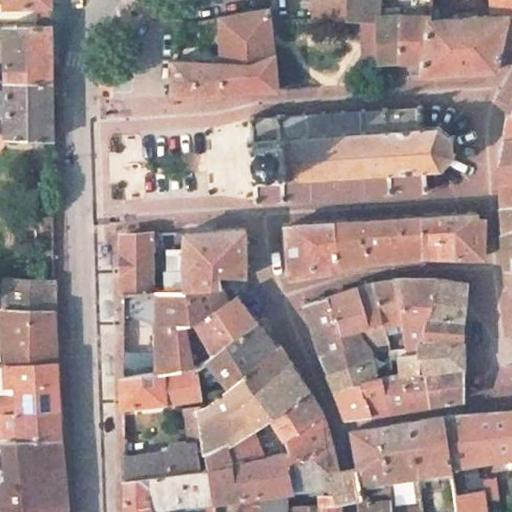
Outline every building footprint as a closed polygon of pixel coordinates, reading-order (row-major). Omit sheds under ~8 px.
[(348,24),(344,0),(334,0),(313,5),(306,6),(311,27),(348,24)] [(379,15),(374,0),(344,0),(348,24),(377,22),(379,15)] [(374,0),(379,15),(401,13),(426,10),(427,8),(427,0),(374,0)] [(496,71),(505,4),(505,0),(442,0),(442,9),(426,10),(425,59),(415,59),(414,76),(466,73),(484,72),(496,71)] [(511,0),(505,0),(505,4),(496,71),(504,60),(510,48),(511,45),(511,0)] [(425,59),(426,10),(401,13),(401,60),(407,60),(415,59),(425,59)] [(401,60),(401,13),(379,15),(377,22),(375,61),(383,61),(401,60)] [(274,97),(266,16),(225,23),(224,60),(228,98),(253,98),(274,97)] [(50,54),(50,21),(1,20),(0,27),(0,49),(1,50),(2,80),(50,81),(50,54)] [(228,98),(224,60),(179,62),(175,100),(186,100),(228,98)] [(50,105),(50,81),(2,80),(5,137),(50,139),(50,105)] [(511,106),(509,107),(505,120),(502,136),(511,135),(511,106)] [(418,129),(414,110),(246,115),(245,131),(241,132),(240,186),(246,186),(246,201),(416,198),(418,182),(428,181),(434,180),(440,178),(446,173),(450,169),(453,163),(455,157),(455,152),(454,144),(452,141),(447,136),(443,133),(438,131),(433,130),(429,129),(418,129)] [(511,161),(511,135),(502,136),(501,144),(498,158),(499,162),(511,161)] [(511,161),(499,162),(500,171),(500,181),(511,179),(511,161)] [(511,202),(511,179),(500,181),(501,192),(502,203),(511,202)] [(511,202),(502,203),(502,212),(504,230),(511,229),(511,202)] [(478,236),(476,216),(457,216),(441,217),(449,238),(478,236)] [(421,253),(415,217),(364,219),(329,219),(337,265),(346,263),(391,253),(416,253),(421,253)] [(449,238),(441,217),(415,217),(421,253),(440,253),(456,253),(449,238)] [(337,265),(329,219),(318,219),(279,219),(290,276),(337,265)] [(158,293),(157,220),(122,221),(122,246),(123,283),(123,293),(158,293)] [(241,279),(241,220),(217,220),(184,220),(186,293),(227,292),(225,285),(241,285),(241,279)] [(480,253),(478,236),(449,238),(456,253),(480,253)] [(397,313),(390,274),(381,277),(367,281),(376,318),(397,313)] [(421,320),(436,275),(407,274),(391,274),(390,274),(397,313),(403,346),(422,345),(421,320)] [(462,296),(462,276),(436,275),(421,320),(463,318),(462,296)] [(55,311),(53,277),(5,276),(4,310),(8,310),(55,311)] [(376,318),(367,281),(360,283),(350,286),(358,321),(363,338),(380,333),(376,318)] [(358,321),(350,286),(338,289),(328,292),(338,327),(358,321)] [(228,298),(227,292),(186,293),(186,325),(198,320),(230,307),(228,298)] [(326,362),(329,369),(367,354),(367,353),(363,338),(358,321),(338,327),(328,292),(301,300),(326,362)] [(186,325),(186,293),(158,293),(158,372),(159,377),(193,375),(183,326),(186,325)] [(256,323),(252,318),(249,315),(239,303),(230,307),(198,320),(212,358),(256,323)] [(55,311),(8,310),(9,371),(60,371),(58,342),(55,311)] [(463,343),(463,318),(421,320),(422,345),(463,343)] [(288,356),(281,344),(275,346),(266,336),(260,328),(256,323),(212,358),(227,395),(200,410),(203,426),(250,401),(255,399),(258,395),(288,356)] [(463,350),(463,343),(422,345),(403,346),(408,371),(463,359),(463,350)] [(377,378),(369,354),(367,353),(367,354),(329,369),(334,382),(336,387),(377,378)] [(268,415),(305,386),(297,371),(291,361),(288,356),(258,395),(268,415)] [(463,359),(408,371),(394,374),(385,376),(394,407),(463,393),(463,373),(463,359)] [(62,401),(60,378),(60,371),(9,371),(10,409),(0,408),(0,421),(16,421),(63,421),(62,401)] [(197,393),(193,375),(159,377),(158,372),(123,374),(123,383),(124,401),(158,399),(167,396),(197,393)] [(394,407),(385,376),(377,378),(336,387),(343,404),(348,416),(394,407)] [(319,414),(317,408),(311,397),(305,386),(268,415),(276,435),(319,414)] [(243,432),(260,420),(250,401),(203,426),(208,451),(210,457),(243,432)] [(511,455),(511,404),(498,406),(443,412),(446,467),(472,462),(511,455)] [(203,426),(200,410),(199,408),(185,408),(186,419),(194,451),(208,451),(203,426)] [(446,467),(443,412),(428,415),(413,419),(415,473),(433,470),(434,475),(447,473),(446,467)] [(327,437),(324,426),(319,414),(276,435),(284,454),(284,455),(280,456),(281,460),(330,450),(329,445),(327,437)] [(415,473),(413,419),(382,425),(383,450),(385,478),(415,473)] [(0,450),(65,446),(64,433),(63,421),(16,421),(18,436),(0,436),(0,450)] [(383,450),(382,425),(357,430),(357,450),(357,453),(383,450)] [(255,463),(243,432),(210,457),(213,474),(255,463)] [(70,511),(68,485),(65,446),(0,450),(0,511),(70,511)] [(334,488),(331,462),(330,450),(281,460),(287,491),(313,487),(318,507),(336,505),(334,488)] [(385,478),(383,450),(357,453),(357,466),(359,483),(385,478)] [(213,474),(210,457),(208,451),(194,451),(188,451),(124,452),(124,458),(124,476),(145,475),(213,474)] [(287,491),(281,460),(280,456),(255,463),(213,474),(218,501),(281,492),(287,491)] [(359,483),(357,466),(349,467),(350,481),(351,495),(360,493),(360,486),(359,483)] [(218,501),(213,474),(145,475),(150,511),(218,501)] [(150,511),(145,475),(124,476),(124,488),(123,511),(150,511)] [(478,511),(476,485),(448,488),(449,511),(478,511)] [(360,500),(360,493),(351,495),(352,501),(360,500)] [(283,511),(283,509),(282,500),(261,503),(261,511),(283,511)] [(387,511),(387,501),(352,504),(352,511),(387,511)]
